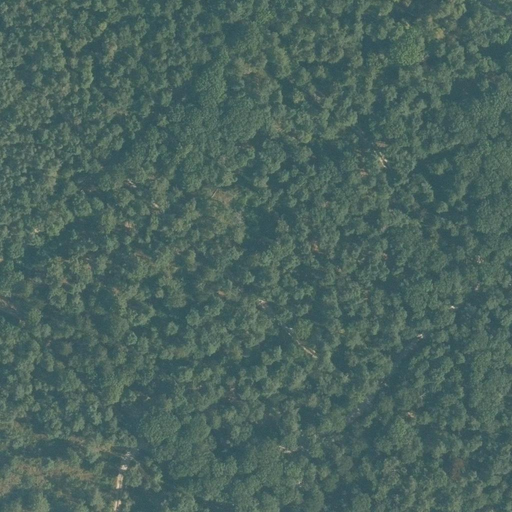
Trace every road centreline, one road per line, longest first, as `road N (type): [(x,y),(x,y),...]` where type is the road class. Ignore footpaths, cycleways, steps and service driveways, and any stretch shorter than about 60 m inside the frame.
road 1 (track): [(0,288),(31,236),(264,0)]
road 2 (track): [(0,296),(230,511)]
